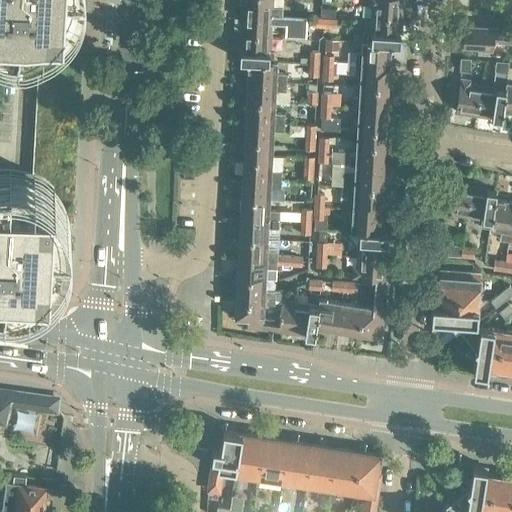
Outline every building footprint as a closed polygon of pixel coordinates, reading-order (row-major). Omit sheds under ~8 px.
[(0,0),(0,275),(48,278),(63,0),(0,0)] [(242,0),(242,17),(281,18),(281,8),(271,7),(271,0),(242,0)] [(401,20),(402,0),(365,0),(365,8),(372,8),(372,18),(401,20)] [(310,26),(323,26),(324,16),(319,16),(311,15),(310,26)] [(337,17),(334,16),(324,16),(323,26),(337,27),(337,17)] [(281,18),(242,17),(241,38),(269,39),(270,26),(280,27),(281,18)] [(400,43),(401,20),(372,18),(371,30),(363,30),(362,40),(393,41),(393,43),(400,43)] [(493,51),(494,41),(511,41),(511,27),(464,25),(462,45),(475,45),(475,47),(478,47),(477,50),(493,51)] [(240,60),(246,60),(268,61),(268,60),(275,61),(276,50),(269,49),(269,39),(241,38),(240,60)] [(326,39),(325,50),(333,50),(334,39),(326,39)] [(354,61),(390,64),(391,44),(393,44),(393,43),(393,41),(362,40),(362,51),(354,50),(354,61)] [(319,51),(310,50),(309,63),(318,63),(319,51)] [(324,62),(335,62),(336,55),(325,54),(324,62)] [(470,59),(468,59),(461,58),(461,72),(469,73),(470,59)] [(275,61),(268,60),(268,61),(246,60),(246,61),(248,61),(247,81),(286,83),(287,75),(277,75),(277,61),(275,61)] [(353,74),(360,74),(360,85),(389,86),(390,64),(354,61),(353,74)] [(324,62),(323,79),(334,80),(335,62),(324,62)] [(478,114),(498,117),(504,80),(507,63),(495,62),(493,72),(496,73),(494,87),(482,85),(478,114)] [(318,63),(309,63),(309,75),(318,76),(318,63)] [(472,80),(460,78),(455,111),(478,114),(482,85),(472,84),(472,80)] [(511,81),(504,80),(498,117),(501,118),(501,112),(503,112),(503,110),(511,111),(511,81)] [(247,81),(246,100),(275,101),(276,89),(286,90),(286,83),(247,81)] [(351,107),(358,107),(388,109),(389,86),(360,85),(359,97),(352,96),(351,107)] [(316,104),(317,91),(308,90),(307,104),(316,104)] [(342,100),(332,99),(333,92),(323,92),(322,107),(332,107),(341,108),(342,100)] [(245,120),(284,122),(285,113),(275,112),(275,101),(246,100),(245,120)] [(322,107),(321,130),(340,131),(340,116),(332,116),(332,107),(322,107)] [(388,109),(358,107),(357,135),(386,137),(388,109)] [(245,120),(243,149),(272,150),(273,130),(284,131),(284,122),(245,120)] [(306,124),(305,149),(314,149),(315,125),(306,124)] [(384,165),(386,137),(357,135),(356,152),(336,152),(336,162),(342,163),(384,165)] [(328,162),(328,151),(329,137),(320,136),(319,161),(328,162)] [(281,178),(282,171),(271,170),(272,150),(243,149),(242,177),(281,178)] [(304,156),(303,181),(312,181),(313,156),(304,156)] [(319,161),(318,184),(327,185),(328,162),(319,161)] [(341,185),(354,185),(383,187),(384,165),(342,163),(341,185)] [(281,188),(281,178),(242,177),(241,198),(270,199),(270,188),(281,188)] [(469,215),(474,186),(450,183),(445,216),(456,217),(456,213),(469,215)] [(382,209),(383,187),(354,185),(352,208),(382,209)] [(491,227),(495,196),(496,190),(474,186),(469,215),(477,216),(476,225),(491,227)] [(315,206),(324,206),(324,194),(316,193),(315,206)] [(495,196),(491,227),(500,229),(498,239),(507,240),(511,206),(511,200),(496,199),(497,196),(495,196)] [(241,198),(239,219),(279,221),(280,211),(269,211),(270,199),(241,198)] [(315,206),(314,218),(323,218),(324,206),(315,206)] [(301,208),(300,222),(310,222),(310,209),(301,208)] [(380,230),(382,209),(352,208),(351,231),(359,232),(359,230),(382,231),(382,230),(380,230)] [(239,219),(238,237),(268,238),(268,228),(279,229),(279,221),(239,219)] [(299,233),(309,234),(310,222),(300,222),(299,229),(299,233)] [(359,230),(359,232),(358,253),(387,255),(389,232),(382,231),(359,230)] [(238,237),(237,257),(277,259),(277,254),(278,250),(267,249),(268,238),(238,237)] [(318,254),(327,254),(328,242),(319,241),(318,254)] [(459,245),(443,244),(442,254),(458,255),(459,245)] [(474,246),(459,245),(458,255),(474,256),(474,246)] [(387,255),(358,253),(357,265),(353,265),(353,276),(375,278),(386,278),(387,255)] [(237,257),(236,277),(266,279),(276,279),(276,269),(277,264),(289,265),(290,254),(277,254),(277,259),(237,257)] [(290,254),(289,265),(302,265),(303,255),(290,254)] [(318,254),(317,266),(327,267),(327,254),(318,254)] [(493,268),(502,269),(504,260),(494,259),(493,268)] [(511,261),(504,260),(502,269),(511,270),(511,261)] [(439,297),(479,300),(481,271),(441,268),(439,297)] [(236,277),(235,296),(283,299),(286,299),(286,298),(286,289),(265,288),(266,279),(236,277)] [(375,278),(374,283),(373,306),(362,304),(358,333),(374,335),(375,334),(380,335),(384,308),(385,284),(386,278),(375,278)] [(309,279),(308,288),(308,289),(321,290),(321,280),(309,279)] [(331,291),(344,292),(345,281),(332,281),(331,291)] [(345,281),(344,292),(356,293),(357,282),(345,281)] [(500,292),(505,298),(511,293),(511,287),(510,285),(500,292)] [(505,298),(500,292),(491,300),(496,306),(505,298)] [(279,330),(280,320),(264,319),(264,309),(274,309),(274,305),(282,305),(283,299),(235,296),(234,318),(247,318),(247,327),(263,327),(279,330)] [(319,296),(318,302),(315,329),(317,329),(317,327),(337,330),(341,300),(319,296)] [(452,320),(464,335),(479,324),(477,322),(479,300),(439,297),(438,305),(432,305),(431,319),(452,320)] [(283,299),(282,305),(280,320),(279,330),(314,335),(315,329),(318,302),(286,298),(286,299),(283,299)] [(341,300),(337,330),(358,333),(362,304),(341,300)] [(499,311),(505,317),(511,310),(511,306),(509,303),(499,311)] [(496,369),(502,329),(480,326),(479,324),(464,335),(476,350),(473,371),(487,373),(488,367),(496,369)] [(511,373),(511,330),(502,329),(496,369),(508,370),(511,373)] [(11,404),(54,410),(56,398),(0,389),(0,423),(6,424),(11,404)] [(213,456),(208,488),(220,490),(223,470),(235,472),(241,432),(223,430),(222,437),(216,436),(214,446),(213,446),(211,456),(213,456)] [(235,472),(259,476),(265,436),(241,432),(235,472)] [(288,440),(265,436),(259,476),(282,479),(288,440)] [(282,479),(306,483),(312,444),(288,440),(282,479)] [(336,447),(312,444),(306,483),(330,487),(336,447)] [(353,490),(360,451),(336,447),(330,487),(353,490)] [(362,511),(375,511),(380,480),(374,479),(378,454),(360,451),(353,490),(365,492),(362,511)] [(469,486),(451,501),(459,511),(463,511),(466,510),(476,511),(487,511),(494,474),(486,473),(487,467),(473,465),(469,486)] [(487,511),(509,511),(511,497),(511,477),(494,474),(487,511)] [(14,511),(25,511),(43,511),(47,487),(17,483),(14,511)] [(459,511),(451,501),(437,511),(459,511)]
